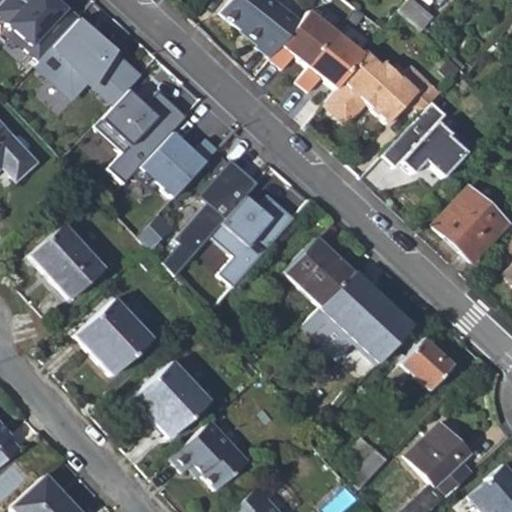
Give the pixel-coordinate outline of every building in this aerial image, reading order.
[(288,32),(295,23),(266,0),(226,0),(215,14),(254,45),(252,49),(266,60),(288,32)] [(412,30),(425,14),(407,0),(404,0),(393,14),(412,30)] [(34,24),(54,42),(75,19),(55,1),(34,24)] [(412,30),(416,34),(429,18),(425,14),(412,30)] [(98,101),(128,70),(84,27),(53,58),(62,67),(53,76),(68,91),(77,82),(98,101)] [(359,57),(332,35),(292,83),(305,93),(318,78),(332,90),(359,57)] [(332,90),(320,106),(341,126),(361,104),(383,125),(403,103),(416,115),(426,104),(436,94),(407,68),(395,80),(378,64),(374,69),(359,57),(332,90)] [(191,115),(151,78),(119,112),(159,149),(191,115)] [(416,115),(377,157),(390,169),(395,164),(407,176),(419,162),(426,168),(428,166),(439,177),(460,155),(442,138),(444,136),(432,124),(439,116),(426,104),(416,115)] [(0,168),(12,182),(32,164),(0,129),(0,168)] [(193,173),(220,143),(208,132),(181,162),(186,167),(193,173)] [(102,184),(104,182),(71,149),(60,161),(82,186),(91,195),(102,184)] [(237,190),(204,160),(175,192),(208,221),(237,190)] [(176,177),(183,184),(193,173),(186,167),(176,177)] [(91,195),(98,202),(109,192),(102,184),(91,195)] [(468,265),(503,227),(463,189),(428,227),(468,265)] [(198,271),(201,268),(154,216),(133,239),(143,250),(196,307),(215,289),(198,271)] [(99,271),(58,226),(25,257),(41,275),(44,272),(49,278),(46,280),(65,301),(99,271)] [(511,233),(500,245),(511,257),(511,264),(499,276),(510,287),(511,289),(511,233)] [(342,271),(310,241),(279,274),(315,308),(341,280),(337,276),(342,271)] [(337,276),(341,280),(346,274),(342,271),(337,276)] [(341,280),(345,284),(350,279),(346,274),(341,280)] [(379,367),(410,328),(350,279),(345,284),(341,280),(315,308),(379,367)] [(147,341),(109,301),(70,337),(85,353),(88,351),(95,359),(92,361),(107,377),(147,341)] [(424,392),(447,368),(418,341),(395,366),(396,367),(378,387),(387,396),(406,376),(424,392)] [(266,380),(286,362),(273,349),(253,367),(259,373),(266,380)] [(85,353),(92,361),(95,359),(88,351),(85,353)] [(149,423),(165,440),(204,404),(167,363),(127,399),(142,415),(145,413),(152,421),(149,423)] [(142,415),(149,423),(152,421),(145,413),(142,415)] [(212,492),(243,463),(206,423),(165,460),(179,474),(184,470),(188,466),(197,475),(212,492)] [(458,464),(465,458),(435,426),(401,457),(426,486),(398,511),(427,511),(431,509),(468,475),(458,464)] [(0,462),(16,448),(0,430),(0,462)] [(355,491),(381,462),(357,439),(344,453),(348,457),(358,466),(343,481),(355,491)] [(335,472),(343,481),(358,466),(348,457),(335,472)] [(184,470),(193,479),(197,475),(188,466),(184,470)] [(511,511),(511,480),(500,466),(482,481),(484,483),(464,498),(475,511),(511,511)] [(7,508),(10,511),(75,511),(43,475),(7,508)] [(272,511),(263,502),(269,496),(258,484),(226,511),(272,511)]
